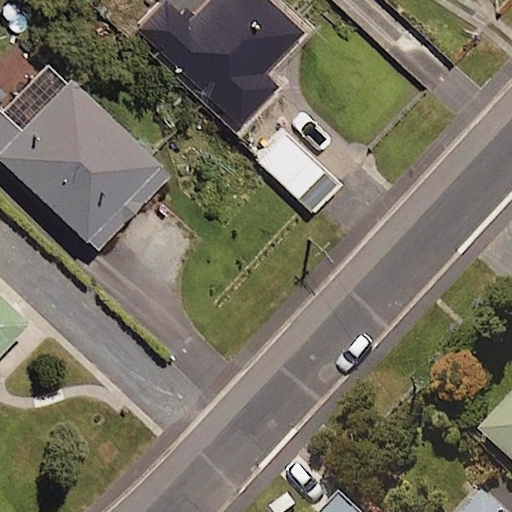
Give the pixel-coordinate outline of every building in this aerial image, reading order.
[(294,21),(271,0),(194,0),(182,13),(168,0),(156,0),(135,23),(232,115),(269,76),(255,62),(294,21)] [(162,166),(47,54),(2,101),(0,99),(0,153),(90,241),(162,166)] [(171,127),(197,101),(176,80),(150,105),(171,127)] [(332,180),(267,115),(241,141),(307,206),(332,180)] [(0,334),(20,314),(0,294),(0,334)] [(511,395),(480,430),(511,459),(511,395)] [(507,511),(484,491),(464,511),(507,511)] [(362,511),(341,494),(325,511),(362,511)]
